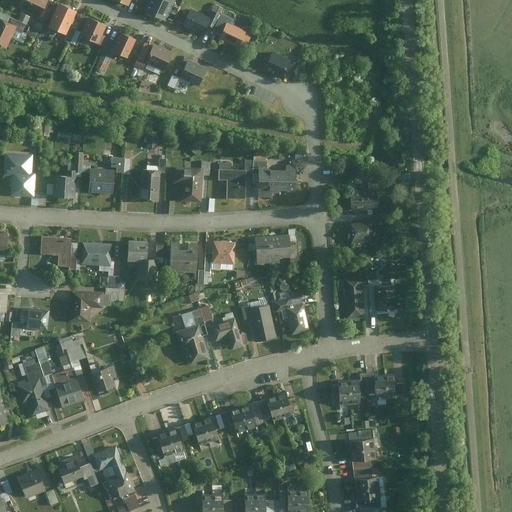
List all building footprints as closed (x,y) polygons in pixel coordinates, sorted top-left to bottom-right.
[(19,0),(16,8),(38,18),(45,0),(19,0)] [(172,0),(147,0),(142,13),(164,23),(174,1),(172,0)] [(56,3),(46,26),(65,34),(75,12),(56,3)] [(199,35),(207,17),(188,9),(180,27),(199,35)] [(87,18),(79,37),(103,47),(106,38),(99,35),(104,25),(87,18)] [(0,20),(0,46),(5,49),(15,26),(0,20)] [(236,49),(244,31),(225,22),(217,40),(236,49)] [(125,59),(134,40),(118,33),(110,52),(125,59)] [(142,44),(131,68),(140,72),(143,64),(141,63),(149,47),(142,44)] [(152,46),(143,64),(163,73),(172,55),(152,46)] [(102,53),(98,61),(105,64),(109,56),(102,53)] [(263,70),(282,78),(289,60),(271,53),(263,70)] [(98,61),(95,67),(102,70),(105,64),(98,61)] [(179,78),(198,86),(206,70),(186,61),(179,78)] [(55,132),(55,122),(47,122),(47,132),(55,132)] [(57,142),(72,142),(72,132),(57,132),(57,142)] [(147,147),(155,147),(156,136),(147,135),(147,147)] [(195,141),(189,148),(198,156),(204,149),(195,141)] [(28,156),(4,154),(3,176),(10,176),(9,195),(33,197),(34,177),(27,177),(28,156)] [(158,158),(157,170),(157,172),(165,172),(165,158),(158,158)] [(201,161),(201,168),(201,174),(209,174),(209,161),(201,161)] [(218,169),(217,169),(216,180),(224,180),(224,199),(244,199),(244,170),(229,170),(229,163),(218,163),(218,169)] [(201,168),(172,166),(171,182),(179,182),(178,200),(199,201),(201,174),(201,168)] [(114,170),(87,168),(86,193),(112,194),(114,170)] [(258,168),(257,193),(293,194),(293,169),(258,168)] [(157,170),(139,170),(139,200),(157,201),(157,172),(157,170)] [(74,178),(52,177),(52,197),(73,198),(74,178)] [(366,192),(348,193),(349,212),(375,210),(373,186),(366,186),(366,192)] [(172,201),(163,201),(162,214),(172,214),(172,201)] [(369,221),(348,222),(349,244),(370,242),(369,221)] [(70,238),(39,237),(39,255),(57,255),(56,267),(69,267),(70,238)] [(287,237),(253,239),(255,264),(289,262),(287,237)] [(144,242),(126,241),(125,261),(144,262),(144,242)] [(210,254),(209,265),(234,267),(235,242),(211,241),(210,254)] [(111,245),(81,243),(80,265),(109,267),(111,245)] [(197,245),(171,244),(170,271),(196,272),(197,245)] [(161,248),(153,247),(153,261),(160,261),(161,248)] [(209,265),(210,254),(205,254),(204,272),(198,272),(198,284),(206,284),(207,277),(209,277),(209,265)] [(153,264),(143,264),(143,268),(135,268),(135,283),(153,284),(153,264)] [(358,272),(359,278),(361,278),(361,285),(367,285),(367,277),(366,272),(358,272)] [(118,276),(107,276),(106,288),(118,288),(118,276)] [(359,278),(342,279),(343,320),(363,319),(361,285),(361,278),(359,278)] [(394,286),(372,287),(374,311),(396,310),(394,286)] [(106,288),(105,288),(104,294),(109,295),(109,302),(118,302),(118,298),(123,298),(124,289),(118,288),(106,288)] [(70,290),(68,321),(88,323),(89,307),(101,308),(102,293),(70,290)] [(187,302),(199,299),(197,292),(186,295),(187,302)] [(288,298),(273,301),(275,311),(285,308),(290,307),(288,298)] [(302,304),(290,307),(285,308),(292,333),(308,329),(302,304)] [(268,305),(247,310),(249,319),(254,341),(276,336),(268,305)] [(249,319),(247,310),(245,306),(238,308),(242,321),(249,319)] [(207,307),(180,316),(184,330),(196,326),(209,322),(207,317),(210,316),(207,307)] [(48,311),(19,309),(18,328),(47,330),(48,311)] [(232,318),(210,326),(215,340),(226,336),(231,350),(242,346),(241,345),(238,335),(232,318)] [(184,330),(174,333),(180,352),(185,350),(190,365),(208,360),(200,337),(197,329),(196,326),(184,330)] [(244,333),(238,335),(241,345),(247,344),(244,333)] [(82,360),(77,343),(69,346),(74,363),(82,360)] [(65,366),(74,363),(69,346),(59,349),(65,366)] [(42,360),(48,357),(45,348),(38,351),(42,360)] [(45,364),(36,367),(40,379),(49,376),(45,364)] [(132,366),(126,368),(130,379),(135,378),(132,366)] [(21,373),(26,387),(36,384),(39,392),(43,391),(40,383),(39,383),(34,369),(21,373)] [(46,378),(59,412),(80,404),(68,372),(46,379),(46,378)] [(87,379),(93,397),(110,391),(108,384),(111,383),(108,372),(87,379)] [(356,386),(354,386),(355,403),(364,402),(364,399),(369,399),(368,382),(369,379),(356,379),(356,386)] [(390,380),(368,382),(369,399),(370,404),(391,403),(390,380)] [(26,387),(13,391),(18,409),(23,408),(28,424),(47,418),(39,392),(36,384),(26,387)] [(354,385),(332,386),(333,409),(355,408),(355,403),(354,386),(354,385)] [(0,429),(12,426),(0,387),(0,429)] [(286,393),(266,399),(272,421),(293,415),(286,393)] [(250,403),(229,410),(236,430),(257,424),(250,403)] [(225,412),(220,414),(225,428),(230,426),(225,412)] [(225,428),(220,414),(214,416),(220,430),(225,428)] [(212,417),(192,424),(200,446),(220,439),(212,417)] [(183,425),(177,428),(181,443),(184,442),(183,440),(188,439),(183,425)] [(177,428),(152,435),(163,465),(186,456),(181,443),(177,428)] [(352,437),(353,446),(369,444),(368,435),(352,437)] [(346,447),(349,469),(366,467),(372,466),(369,444),(353,446),(346,447)] [(109,467),(121,463),(115,447),(95,455),(100,468),(108,465),(109,467)] [(60,466),(55,467),(62,484),(82,476),(83,478),(92,475),(88,464),(78,468),(73,456),(68,458),(69,461),(62,464),(61,460),(58,461),(60,466)] [(111,500),(132,492),(121,463),(109,467),(114,480),(105,484),(111,500)] [(349,469),(347,469),(349,484),(368,482),(366,467),(349,469)] [(38,470),(18,478),(27,499),(47,491),(38,470)] [(7,480),(0,482),(0,495),(4,493),(5,497),(13,493),(7,480)] [(368,482),(349,484),(351,504),(376,502),(374,482),(368,482)] [(52,490),(44,494),(50,506),(58,503),(52,490)] [(308,511),(308,491),(288,491),(288,511),(308,511)] [(242,493),(242,511),(263,511),(263,501),(263,493),(242,493)] [(124,506),(117,508),(118,511),(126,511),(128,511),(127,511),(131,511),(140,509),(134,494),(121,499),(124,506)] [(221,494),(201,494),(201,511),(227,511),(227,504),(221,504),(221,494)] [(273,511),(273,501),(263,501),(263,511),(273,511)] [(351,504),(351,511),(378,511),(378,502),(376,502),(351,504)]
